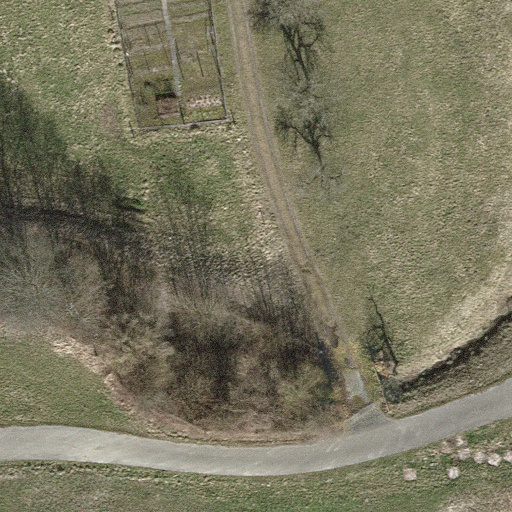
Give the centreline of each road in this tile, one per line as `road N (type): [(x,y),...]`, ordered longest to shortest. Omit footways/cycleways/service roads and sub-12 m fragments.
road 1 (track): [(511,412),(304,468),(0,457)]
road 2 (track): [(235,0),(275,202),(381,450)]
